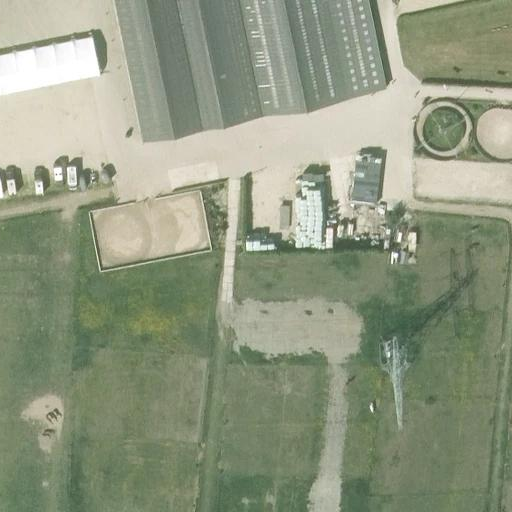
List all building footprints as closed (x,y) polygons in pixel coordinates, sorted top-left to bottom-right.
[(116,0),(144,137),(386,87),(367,0),(116,0)] [(511,62),(430,59),(429,79),(511,82),(511,62)] [(375,205),(384,154),(358,150),(350,201),(375,205)] [(0,289),(29,291),(30,250),(0,249),(0,289)] [(0,294),(0,334),(27,336),(28,295),(0,294)] [(0,379),(25,381),(26,339),(0,338),(0,379)] [(0,432),(22,433),(24,393),(0,392),(0,432)] [(21,440),(0,439),(0,479),(20,480),(21,440)] [(0,511),(18,511),(19,486),(0,484),(0,511)]
